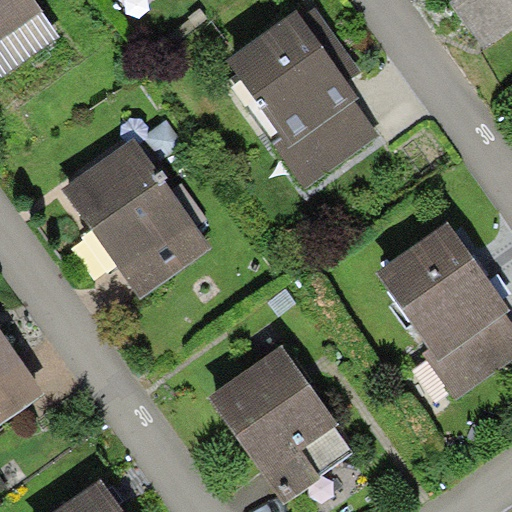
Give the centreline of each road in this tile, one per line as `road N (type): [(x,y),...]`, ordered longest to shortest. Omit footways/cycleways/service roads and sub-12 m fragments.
road 1 (residential): [(387,0),(511,177),(511,471),(453,511)]
road 2 (residential): [(193,511),(0,234)]
